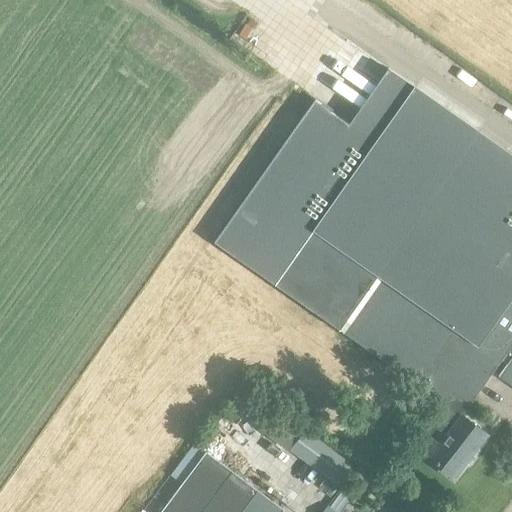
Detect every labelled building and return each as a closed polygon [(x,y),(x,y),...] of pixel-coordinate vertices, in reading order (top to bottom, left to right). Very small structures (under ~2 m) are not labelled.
[(211,239),(339,329),(444,403),(450,394),(467,405),(506,348),(511,352),(497,374),(511,384),(511,152),(385,64),(346,120),(313,97),(211,239)] [(484,433),(460,414),(467,405),(450,394),(444,403),(445,404),(424,431),(429,435),(418,449),(452,476),(463,462),(462,461),(484,433)] [(306,427),(290,448),(337,483),(353,462),(306,427)] [(194,441),(175,470),(183,474),(201,446),(194,441)] [(157,511),(277,511),(282,507),(204,449),(157,511)]
